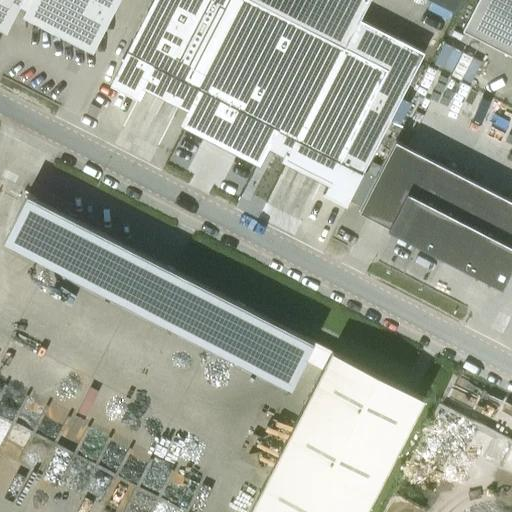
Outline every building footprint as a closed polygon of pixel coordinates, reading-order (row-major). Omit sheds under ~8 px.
[(4,23),(14,5),(92,45),(92,44),(91,44),(113,0),(0,0),(0,21),(5,24),(6,24),(4,23)] [(123,60),(110,85),(137,99),(154,66),(202,91),(185,123),(258,160),(275,128),(335,159),(331,166),(338,170),(339,168),(337,167),(387,69),(343,47),(366,0),(153,0),(124,58),(123,58),(122,59),(123,60)] [(430,0),(455,13),(461,0),(430,0)] [(511,0),(478,0),(463,30),(511,55),(511,0)] [(498,283),(502,285),(511,264),(511,199),(396,140),(359,212),(476,271),(474,273),(496,285),(498,283)] [(363,511),(422,399),(331,350),(248,511),(363,511)] [(17,459),(101,499),(123,452),(107,444),(111,437),(78,421),(69,440),(56,434),(62,422),(44,414),(48,405),(4,385),(0,393),(0,478),(6,482),(17,459)]
